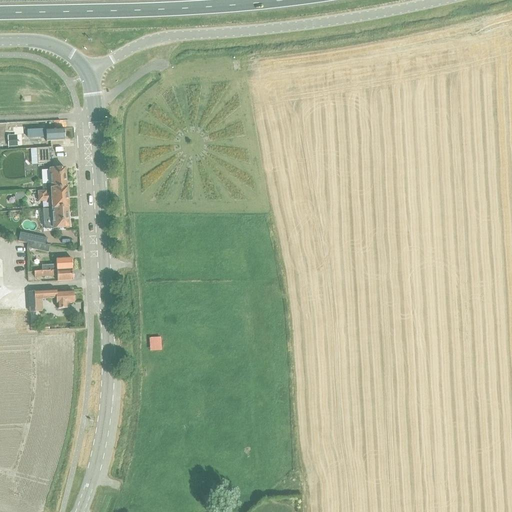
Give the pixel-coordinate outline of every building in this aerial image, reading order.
[(64,129),(27,130),(27,138),(47,137),(47,142),(65,141),(64,129)] [(16,135),(7,135),(8,147),(17,146),(16,135)] [(38,165),(50,164),(49,148),(37,149),(38,165)] [(65,169),(50,170),(51,189),(53,190),(66,189),(65,169)] [(46,192),(38,192),(39,202),(52,201),(52,209),(68,208),(69,208),(67,189),(66,189),(53,190),(51,189),(51,194),(46,195),(46,192)] [(52,209),(43,210),(44,226),(46,226),(46,229),(53,228),(69,228),(68,208),(52,209)] [(19,240),(18,242),(28,244),(28,242),(45,245),(47,239),(20,233),(19,240)] [(48,253),(49,246),(45,245),(28,242),(28,244),(27,249),(48,253)] [(42,272),(72,270),(71,260),(56,260),(57,266),(42,266),(42,272)] [(72,270),(42,272),(34,272),(35,278),(57,277),(57,282),(73,281),(72,270)] [(74,303),(74,292),(57,293),(57,291),(28,292),(28,304),(39,304),(38,298),(56,297),(56,304),(57,304),(57,309),(67,309),(66,304),(74,303)] [(151,335),(151,349),(163,349),(162,334),(151,335)]
